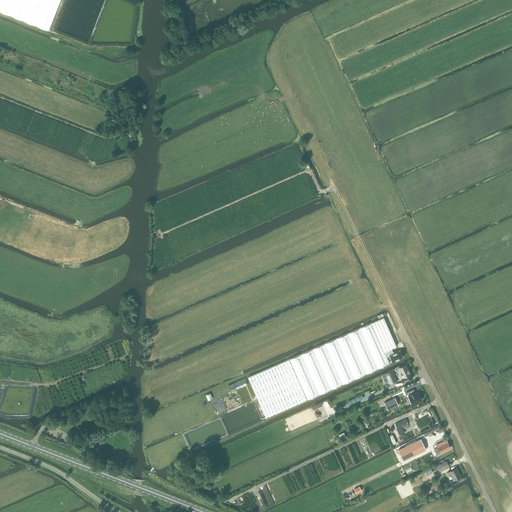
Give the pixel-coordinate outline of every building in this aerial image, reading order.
[(0,0),(0,11),(50,31),(61,0),(0,0)] [(384,351),(391,348),(396,346),(384,317),(371,323),(384,351)] [(386,357),(384,351),(371,323),(248,377),(265,417),(389,363),(386,357)] [(386,357),(390,355),(393,362),(403,357),(400,350),(393,353),(391,348),(384,351),(386,357)] [(396,370),(399,369),(403,377),(410,374),(406,364),(400,367),(399,366),(395,367),(396,370)] [(385,374),(382,376),(385,382),(388,381),(390,384),(397,381),(392,370),(385,374)] [(229,385),(232,392),(248,385),(245,378),(229,385)] [(409,395),(410,396),(409,397),(412,404),(415,403),(416,403),(418,402),(418,401),(422,400),(418,392),(415,394),(414,393),(415,392),(413,389),(408,392),(409,395)] [(395,398),(384,402),(388,410),(398,405),(395,398)] [(409,425),(406,419),(395,424),(398,430),(409,425)] [(346,438),(346,437),(344,432),(339,434),(339,436),(336,437),(334,438),(336,442),(341,439),(341,440),(342,440),(346,438)] [(421,439),(398,450),(403,461),(426,450),(421,439)] [(437,448),(434,449),(437,454),(450,448),(446,440),(436,445),(437,448)] [(449,467),(446,461),(436,466),(440,472),(449,467)] [(449,475),(451,474),(454,480),(460,477),(456,468),(447,472),(449,475)]
